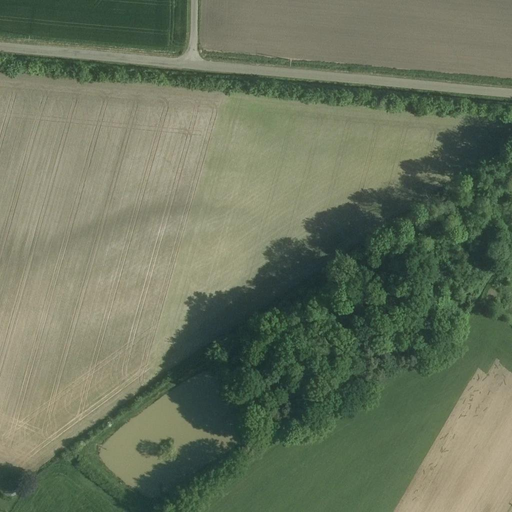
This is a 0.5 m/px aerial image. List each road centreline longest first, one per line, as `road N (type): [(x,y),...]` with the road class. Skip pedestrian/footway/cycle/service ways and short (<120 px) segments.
road 1 (unclassified): [(511,93),(191,64)]
road 2 (unclassified): [(191,64),(0,46)]
